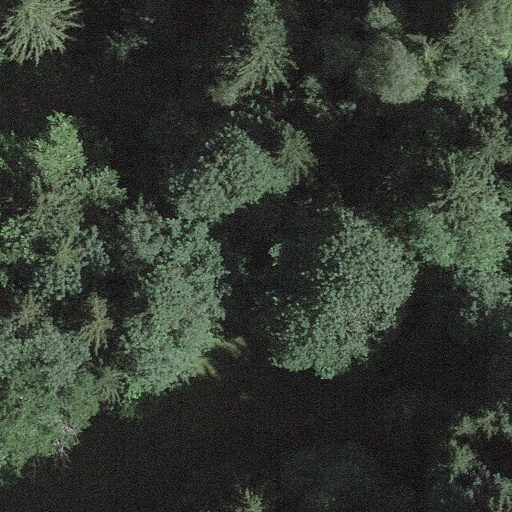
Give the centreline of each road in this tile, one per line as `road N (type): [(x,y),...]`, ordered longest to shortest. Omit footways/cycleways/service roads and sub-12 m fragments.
road 1 (track): [(511,349),(215,457),(142,511)]
road 2 (track): [(0,104),(25,92),(122,77),(168,54),(233,0)]
